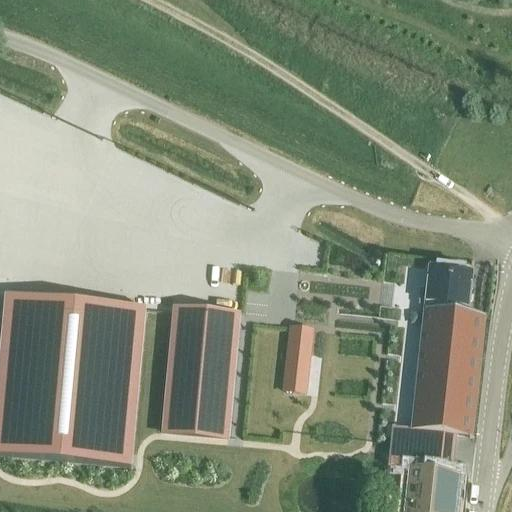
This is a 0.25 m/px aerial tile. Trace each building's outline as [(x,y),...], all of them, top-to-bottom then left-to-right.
[(393,430),(389,469),(420,472),(451,475),(452,464),(455,438),(456,439),(472,440),(485,319),(484,318),(468,317),(473,272),(429,267),(427,293),(424,293),(421,295),(420,307),(422,310),(425,310),(412,432),(393,430)] [(6,299),(0,362),(0,458),(130,471),(142,359),(146,312),(6,299)] [(175,314),(163,439),(227,445),(239,320),(175,314)] [(292,331),(285,395),(304,397),(311,334),(292,331)] [(420,472),(415,511),(463,511),(467,477),(467,476),(451,475),(420,472)] [(407,511),(412,475),(389,473),(384,511),(407,511)]
